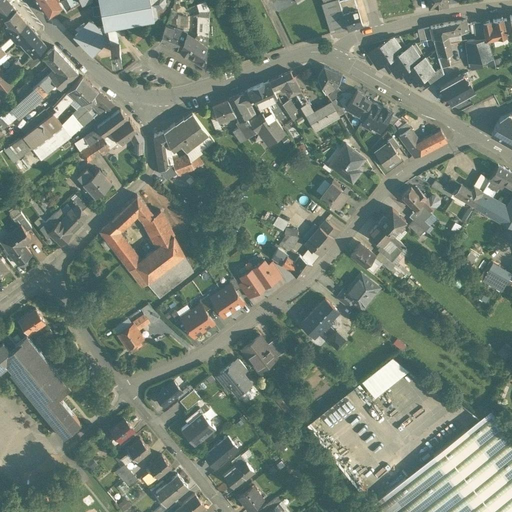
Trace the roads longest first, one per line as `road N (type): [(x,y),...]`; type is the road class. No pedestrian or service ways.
road 1 (residential): [(471,135),(387,188),(325,263),(257,318),(128,395)]
road 2 (residential): [(55,271),(143,179),(149,101)]
road 3 (tertiary): [(149,101),(291,57),(334,56)]
road 4 (tertiary): [(24,0),(86,67),(129,99),(149,101)]
road 5 (tertiary): [(334,56),(471,135)]
road 6 (residential): [(128,395),(227,511)]
road 7 (residential): [(55,271),(128,395)]
road 8 (residential): [(377,31),(511,5)]
